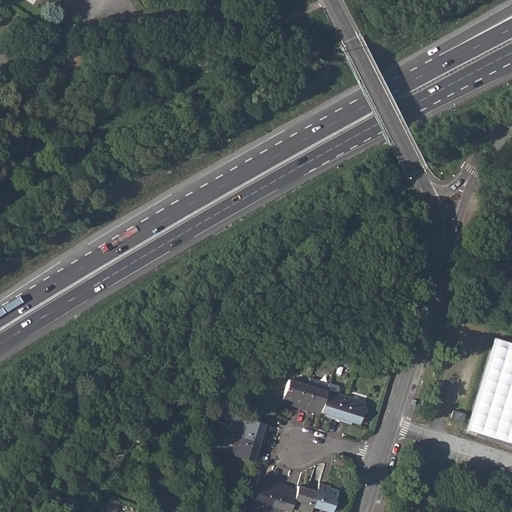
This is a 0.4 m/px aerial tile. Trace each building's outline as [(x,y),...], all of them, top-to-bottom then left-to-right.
[(511,343),(495,339),(464,434),(511,448),(511,343)] [(307,386),(299,408),(309,412),(310,409),(319,412),(326,392),(328,385),(309,378),(307,386)] [(288,379),(281,400),(290,403),(290,405),(299,408),(307,386),(288,379)] [(326,392),(319,412),(329,415),(328,417),(338,421),(345,398),(326,392)] [(345,398),(338,421),(348,424),(349,421),(358,425),(365,404),(345,398)] [(240,428),(237,435),(261,443),(264,433),(261,432),(264,423),(243,417),(232,414),(231,419),(232,420),(231,425),(240,428)] [(237,435),(231,455),(251,462),(254,453),(257,454),(261,443),(237,435)] [(257,478),(250,499),(269,505),(277,482),(267,479),(266,481),(257,478)] [(277,482),(269,505),(289,511),(290,507),(295,491),(286,488),(287,485),(277,482)] [(316,490),(311,506),(328,511),(330,511),(336,492),(328,489),(329,487),(318,484),(316,490)] [(295,491),(290,507),(305,511),(309,511),(311,506),(316,490),(307,487),(306,489),(296,486),(295,491)] [(110,499),(105,511),(114,511),(119,501),(110,499)]
